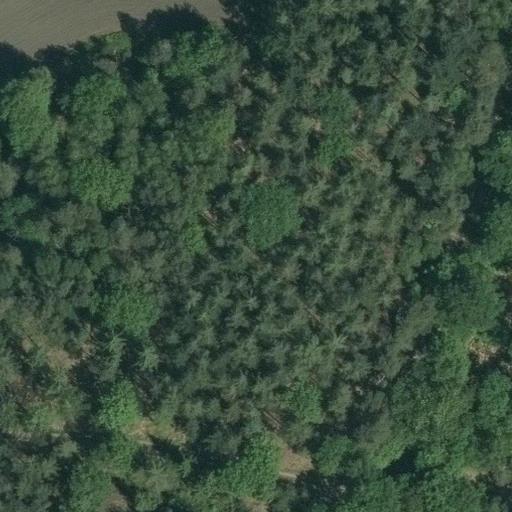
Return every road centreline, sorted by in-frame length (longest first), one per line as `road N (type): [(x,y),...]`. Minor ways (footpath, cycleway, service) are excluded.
road 1 (track): [(390,476),(511,94)]
road 2 (track): [(390,476),(511,502)]
